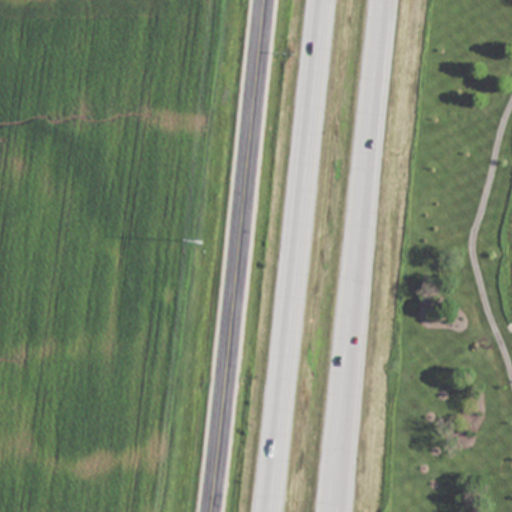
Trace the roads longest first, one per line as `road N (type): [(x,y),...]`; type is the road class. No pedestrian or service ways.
road 1 (secondary): [(209,511),(264,0)]
road 2 (motorway): [(323,0),(269,511)]
road 3 (motorway): [(337,511),(391,0)]
